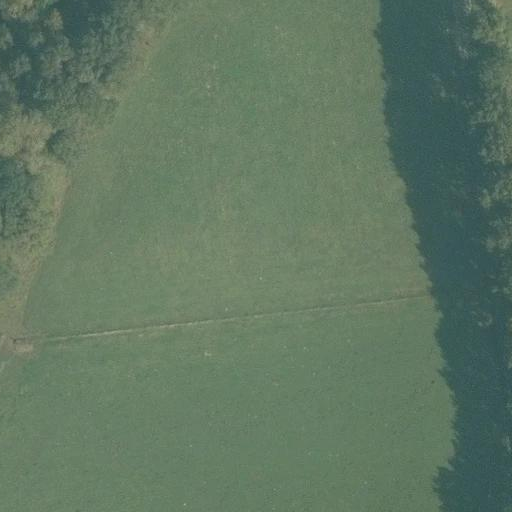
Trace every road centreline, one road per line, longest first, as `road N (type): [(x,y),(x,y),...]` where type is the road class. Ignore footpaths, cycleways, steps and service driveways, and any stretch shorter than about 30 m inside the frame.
road 1 (tertiary): [(511,356),(460,0)]
road 2 (unclassified): [(0,124),(93,0)]
